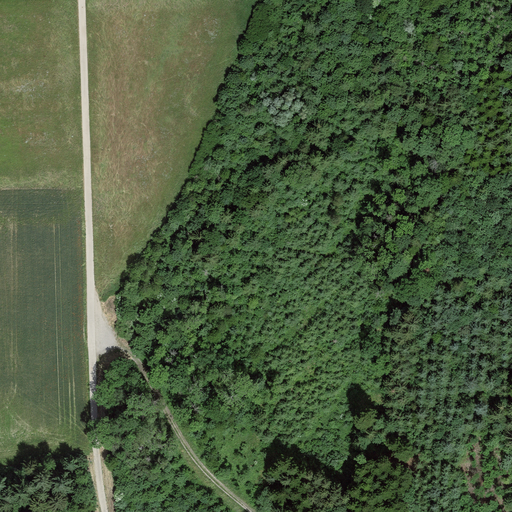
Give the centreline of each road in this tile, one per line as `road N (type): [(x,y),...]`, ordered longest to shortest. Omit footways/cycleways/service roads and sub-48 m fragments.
road 1 (track): [(82,0),(93,412),(105,511)]
road 2 (track): [(92,327),(130,352),(204,472),(251,511)]
